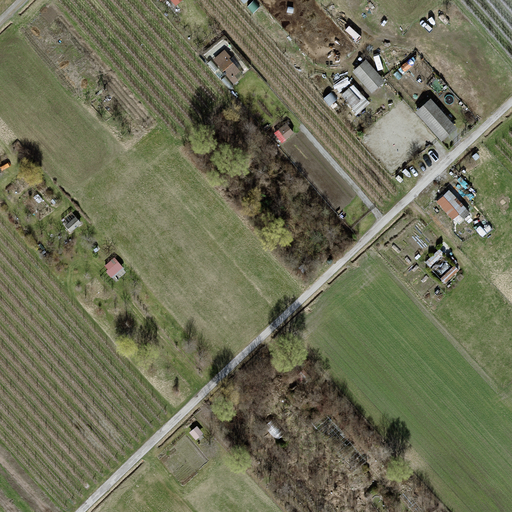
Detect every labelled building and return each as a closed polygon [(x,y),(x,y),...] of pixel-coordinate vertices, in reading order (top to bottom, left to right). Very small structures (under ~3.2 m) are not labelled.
[(234,82),(245,72),(223,47),(212,57),(234,82)] [(352,69),(372,91),(385,79),(365,57),(352,69)] [(341,90),(354,111),(368,103),(355,82),(341,90)] [(414,109),(441,139),(457,125),(430,95),(414,109)] [(286,121),(273,131),(281,141),(294,132),(286,121)] [(460,210),(463,214),(469,209),(449,186),(435,199),(452,217),(460,210)] [(115,255),(103,264),(111,276),(124,267),(115,255)]
